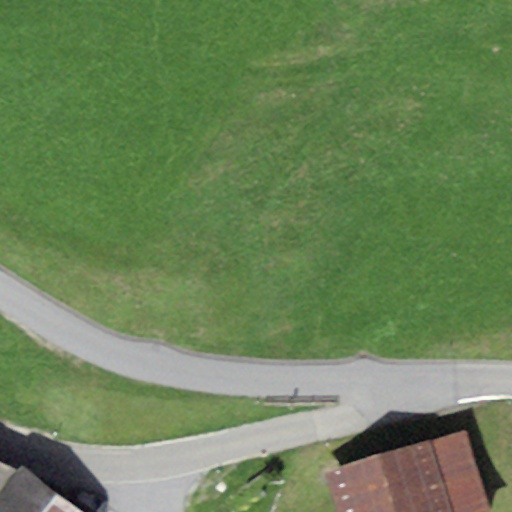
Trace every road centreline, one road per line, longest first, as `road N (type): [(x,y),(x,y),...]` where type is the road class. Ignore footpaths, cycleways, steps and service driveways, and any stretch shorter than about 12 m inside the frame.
road 1 (residential): [(442,383),(173,366),(109,352),(0,288)]
road 2 (residential): [(442,383),(124,469),(0,441)]
